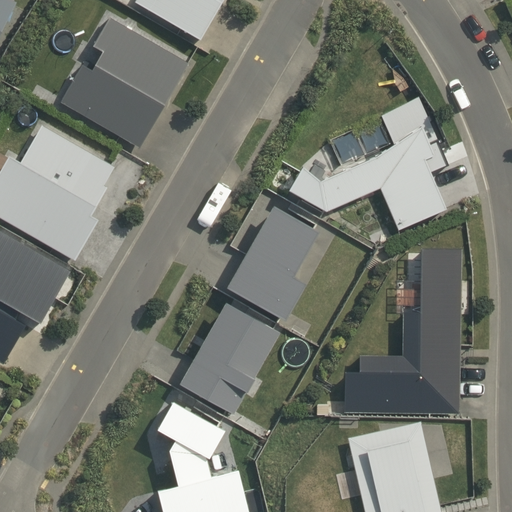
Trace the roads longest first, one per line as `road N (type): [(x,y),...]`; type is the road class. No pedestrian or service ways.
road 1 (residential): [(0,511),(322,0)]
road 2 (residential): [(418,0),(485,106),(511,185)]
